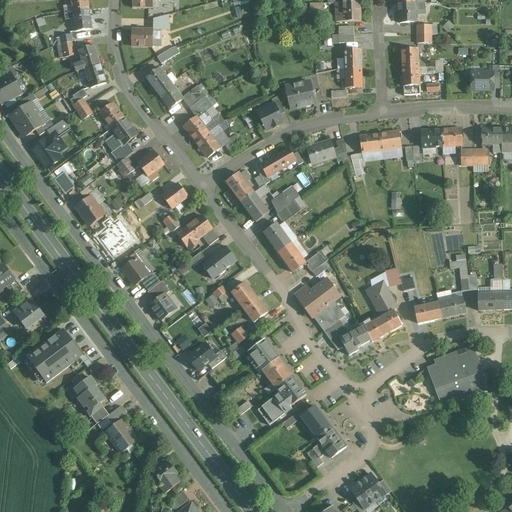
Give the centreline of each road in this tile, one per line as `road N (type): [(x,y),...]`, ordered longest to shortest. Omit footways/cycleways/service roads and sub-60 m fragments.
road 1 (residential): [(286,509),(0,122)]
road 2 (primary): [(0,173),(251,511)]
road 3 (residential): [(229,511),(0,206)]
road 4 (residential): [(358,396),(200,181)]
road 5 (residential): [(200,181),(125,80),(114,41),(116,0)]
road 6 (residential): [(200,181),(292,130),(383,109)]
road 7 (residential): [(358,396),(439,338),(511,330)]
road 8 (residential): [(286,509),(376,438),(358,396)]
road 9 (residential): [(383,109),(511,108)]
